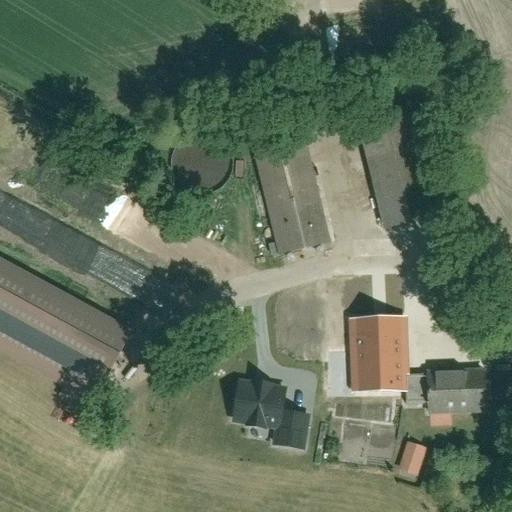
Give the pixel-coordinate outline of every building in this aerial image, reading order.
[(410,115),(359,126),(382,224),(432,212),(410,115)] [(232,165),(233,160),(232,155),(231,148),(228,142),(222,136),(217,132),(212,129),(205,128),(198,127),(190,129),(186,130),(180,134),(176,138),(172,143),(169,149),(168,156),(167,162),(168,168),(170,173),(173,178),(178,185),(183,188),(189,191),(195,193),(202,193),(208,192),(214,190),(220,186),(224,182),(228,177),(231,172),(232,165)] [(298,142),(257,151),(279,254),(320,245),(298,142)] [(0,352),(93,404),(132,333),(1,261),(0,262),(0,352)] [(336,320),(335,299),(251,301),(252,360),(347,358),(346,320),(336,320)] [(410,378),(408,321),(349,323),(352,395),(410,392),(410,404),(429,403),(430,414),(485,411),(484,375),(410,378)] [(233,424),(276,429),(274,446),(304,450),(308,417),(282,414),(285,389),(238,383),(233,424)] [(410,442),(400,470),(422,477),(431,449),(410,442)]
